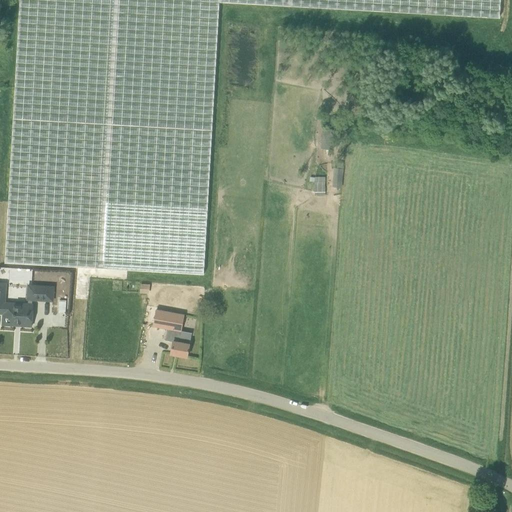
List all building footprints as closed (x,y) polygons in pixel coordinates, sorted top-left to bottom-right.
[(20,0),(5,263),(205,274),(220,3),(391,12),(499,18),(500,0),(20,0)] [(322,148),(332,148),(332,130),(322,130),(322,148)] [(334,169),(333,187),(342,188),(343,170),(334,169)] [(315,175),(315,196),(325,195),(325,175),(315,175)] [(141,294),(142,294),(149,294),(150,284),(143,284),(141,284),(141,294)] [(32,326),(33,304),(32,304),(32,300),(53,301),(54,287),(28,285),(28,299),(29,300),(28,304),(0,302),(0,313),(3,313),(3,324),(32,326)] [(179,314),(156,310),(153,326),(167,329),(176,330),(179,314)] [(182,331),(176,330),(167,329),(165,340),(173,342),(171,354),(187,357),(189,344),(191,333),(182,331)]
